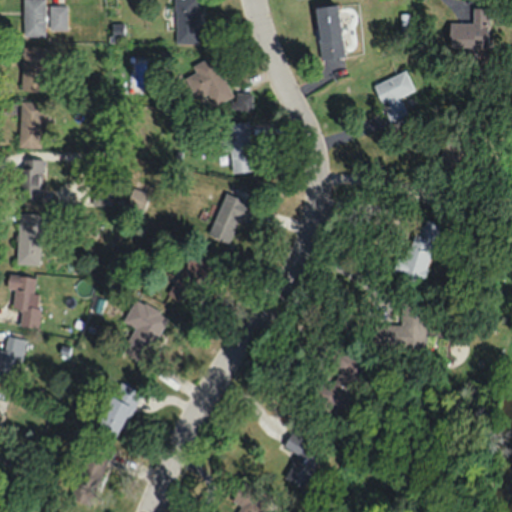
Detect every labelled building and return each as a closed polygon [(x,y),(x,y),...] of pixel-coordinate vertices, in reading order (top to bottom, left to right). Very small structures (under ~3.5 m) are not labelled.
[(45,0),(22,0),(23,35),(45,35),(45,0)] [(174,0),(174,43),(199,43),(199,0),(174,0)] [(338,3),(314,6),(320,59),(344,56),(338,3)] [(67,5),(50,5),(50,29),(67,29),(67,5)] [(489,46),(489,7),(472,7),(472,22),(448,22),(448,46),(489,46)] [(47,46),(22,46),(22,90),(47,90),(47,46)] [(189,66),(208,107),(231,96),(238,112),(252,105),(246,91),(232,97),(213,55),(189,66)] [(386,120),(405,115),(394,77),(375,82),(386,120)] [(19,101),(18,147),(44,147),(44,101),(19,101)] [(232,172),(253,169),(248,120),(226,122),(227,133),(218,134),(220,151),(229,150),(232,172)] [(439,181),(464,182),(468,130),(442,128),(439,181)] [(19,200),(42,200),(42,158),(19,158),(19,200)] [(125,206),(142,213),(149,193),(132,186),(125,206)] [(248,200),(224,191),(208,232),(231,242),(248,200)] [(17,263),(42,264),(42,212),(18,212),(17,263)] [(424,281),(440,222),(418,216),(406,259),(397,256),(393,272),(424,281)] [(212,264),(190,250),(164,291),(186,305),(212,264)] [(21,309),(19,326),(37,328),(41,293),(34,293),(35,276),(7,273),(6,288),(13,288),(11,308),(21,309)] [(121,352),(146,363),(169,315),(134,298),(122,321),(134,326),(121,352)] [(425,301),(400,300),(400,326),(383,325),(383,348),(424,349),(425,301)] [(0,348),(0,381),(15,385),(27,339),(9,335),(5,350),(0,348)] [(344,408),(367,364),(345,353),(328,386),(326,385),(316,405),(332,413),(337,404),(344,408)] [(141,391),(118,380),(95,428),(118,439),(141,391)] [(297,454),(284,478),(302,488),(319,456),(307,450),(311,443),(290,432),(283,446),(297,454)] [(69,496),(93,504),(113,447),(89,439),(69,496)] [(261,511),(268,493),(243,485),(233,511),(261,511)]
